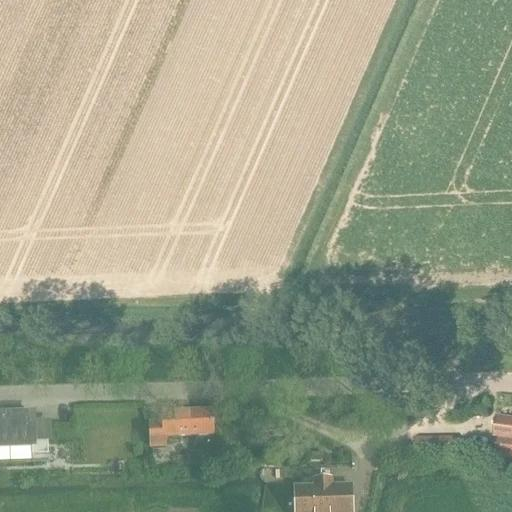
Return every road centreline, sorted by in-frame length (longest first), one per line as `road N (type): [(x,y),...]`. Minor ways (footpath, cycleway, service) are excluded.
road 1 (track): [(511,339),(0,359)]
road 2 (unclassified): [(511,383),(0,396)]
road 3 (track): [(313,347),(312,302),(0,313)]
road 4 (track): [(296,302),(429,0)]
road 5 (track): [(393,511),(398,490),(511,489)]
